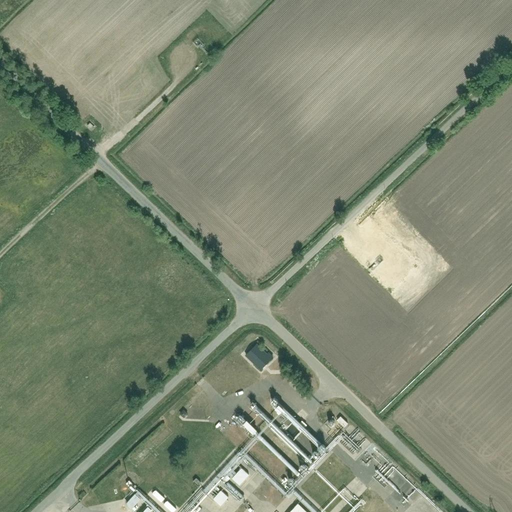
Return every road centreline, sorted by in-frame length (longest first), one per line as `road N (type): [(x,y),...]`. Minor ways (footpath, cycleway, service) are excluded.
road 1 (unclassified): [(254,306),(511,65)]
road 2 (unclassified): [(0,64),(254,306)]
road 3 (unclassified): [(38,511),(254,306)]
road 4 (unclassified): [(254,306),(470,511)]
